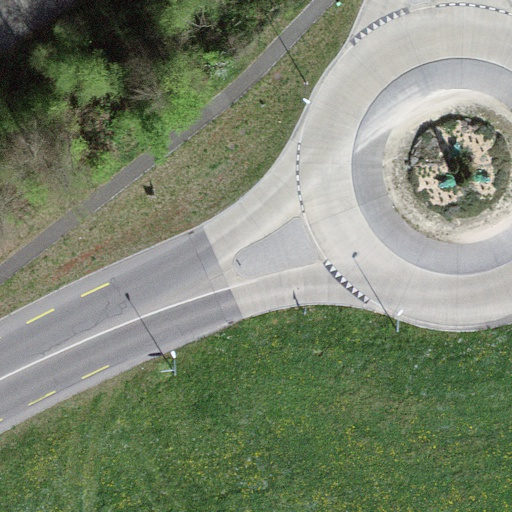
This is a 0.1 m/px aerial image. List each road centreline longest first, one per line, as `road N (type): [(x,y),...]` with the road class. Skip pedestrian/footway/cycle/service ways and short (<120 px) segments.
road 1 (primary): [(332,153),(300,200),(106,325)]
road 2 (primary): [(106,325),(336,271),(385,275)]
road 3 (primary): [(425,49),(363,87),(332,153)]
road 4 (primary): [(332,153),(331,189),(342,224),(385,275)]
road 5 (primary): [(385,275),(441,300),(511,292)]
